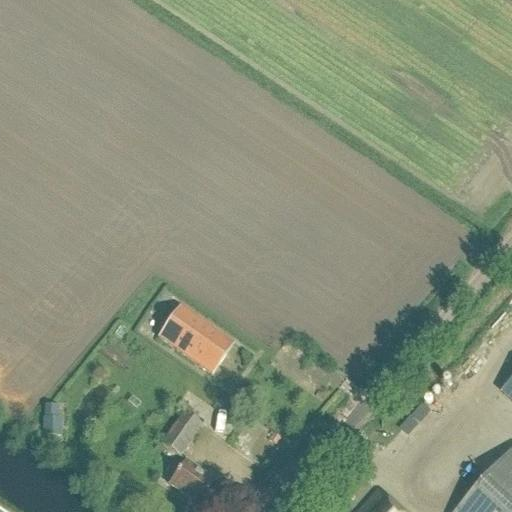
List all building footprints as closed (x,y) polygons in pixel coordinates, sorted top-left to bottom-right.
[(170,322),(200,344),(210,330),(181,307),(170,322)] [(188,361),(200,344),(170,322),(159,339),(188,361)] [(210,330),(200,344),(188,361),(211,377),(233,346),(210,330)] [(194,377),(159,353),(164,346),(146,335),(141,343),(130,336),(121,349),(184,392),(194,377)] [(511,404),(511,386),(503,396),(511,404)] [(160,447),(179,461),(201,430),(182,416),(160,447)] [(511,511),(511,455),(460,511),(511,511)] [(204,478),(184,463),(167,488),(196,508),(215,482),(206,476),(204,478)] [(399,511),(377,492),(359,511),(399,511)]
